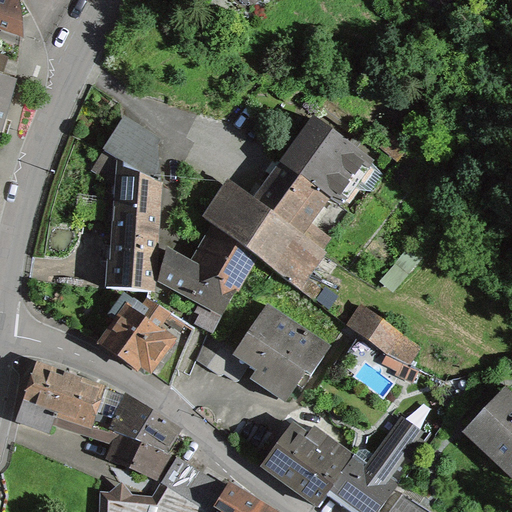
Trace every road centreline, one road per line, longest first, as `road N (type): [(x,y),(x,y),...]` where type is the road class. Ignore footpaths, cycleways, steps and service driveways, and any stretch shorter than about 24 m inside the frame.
road 1 (residential): [(0,339),(89,358),(299,511)]
road 2 (residential): [(108,0),(80,43),(22,187),(0,325)]
